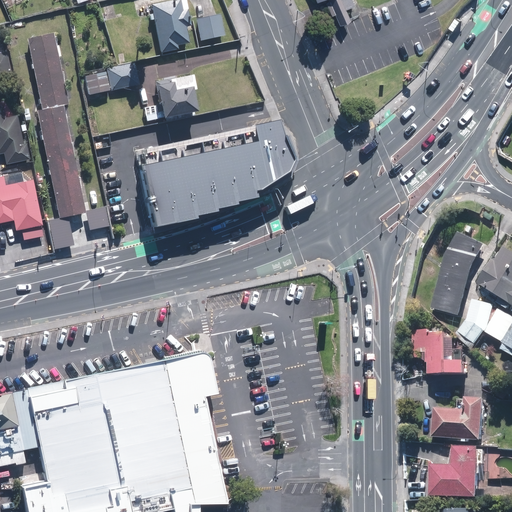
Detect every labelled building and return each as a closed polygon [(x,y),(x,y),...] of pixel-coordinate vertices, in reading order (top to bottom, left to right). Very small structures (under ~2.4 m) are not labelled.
[(182,0),(174,0),(152,5),(164,55),(193,48),(188,26),(193,25),(189,9),(184,10),(182,0)] [(322,0),(330,15),(335,12),(339,22),(350,18),(346,8),(356,3),(354,0),(322,0)] [(223,13),(197,19),(204,48),(230,42),(223,13)] [(458,17),(451,28),(455,30),(462,19),(458,17)] [(70,104),(55,33),(29,38),(44,110),(65,105),(70,104)] [(0,86),(14,84),(8,52),(0,53),(0,86)] [(112,91),(140,85),(135,62),(107,69),(107,71),(111,89),(112,91)] [(85,76),(89,94),(111,89),(107,71),(85,76)] [(166,117),(200,109),(195,88),(199,87),(195,72),(176,77),(176,76),(156,80),(161,103),(157,104),(159,112),(164,110),(166,117)] [(7,163),(31,158),(28,143),(25,144),(19,115),(7,117),(5,105),(0,106),(0,153),(4,153),(7,163)] [(44,110),(38,111),(60,218),(69,216),(86,212),(65,105),(44,110)] [(143,163),(157,225),(199,215),(198,212),(219,208),(218,206),(239,201),(239,199),(259,194),(258,188),(262,187),(290,169),(296,155),(280,117),(255,123),(259,139),(143,163)] [(43,224),(34,179),(25,181),(23,171),(0,175),(0,222),(15,220),(17,230),(43,224)] [(86,212),(90,230),(110,225),(105,207),(86,212)] [(55,249),(75,245),(69,216),(60,218),(49,220),(55,249)] [(488,244),(462,232),(449,253),(434,307),(462,315),(476,266),(488,244)] [(485,278),(483,283),(486,285),(495,290),(494,291),(504,298),(501,302),(511,308),(511,307),(511,247),(510,246),(501,260),(498,259),(491,270),(490,270),(485,278)] [(511,313),(502,308),(492,325),(497,303),(476,299),(472,315),(457,335),(475,348),(488,330),(506,341),(505,342),(507,343),(503,348),(511,353),(511,313)] [(75,326),(44,332),(46,341),(77,336),(75,326)] [(434,373),(472,372),(471,360),(455,360),(454,331),(435,332),(435,329),(415,330),(416,358),(426,358),(432,362),(434,362),(434,373)] [(165,360),(28,388),(41,448),(47,482),(22,486),(27,511),(162,511),(172,510),(171,511),(200,511),(201,505),(229,504),(207,397),(219,394),(214,367),(211,357),(206,351),(198,350),(193,351),(188,352),(164,357),(165,360)] [(41,448),(28,388),(0,393),(0,466),(16,463),(16,465),(26,463),(23,450),(41,448)] [(460,408),(438,407),(436,436),(450,437),(450,440),(471,441),(471,439),(487,439),(489,398),(470,397),(470,399),(461,399),(460,408)] [(461,445),(460,464),(435,463),(434,494),(484,496),(485,445),(461,445)]
